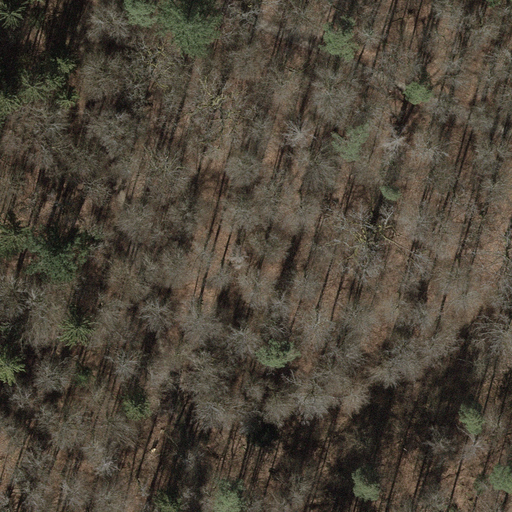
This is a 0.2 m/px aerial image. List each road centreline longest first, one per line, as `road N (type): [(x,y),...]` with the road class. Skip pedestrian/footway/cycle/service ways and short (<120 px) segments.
road 1 (track): [(73,0),(199,511)]
road 2 (track): [(511,132),(212,0)]
